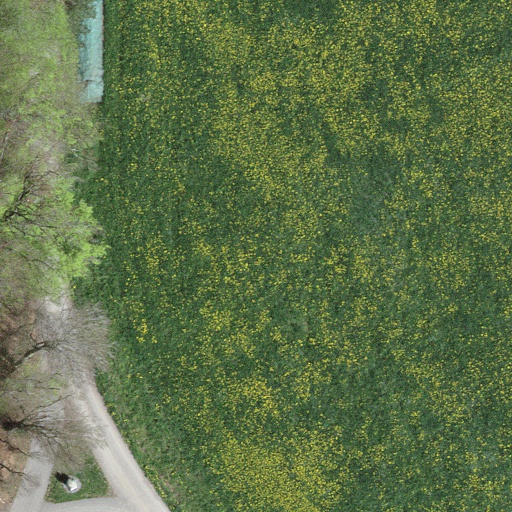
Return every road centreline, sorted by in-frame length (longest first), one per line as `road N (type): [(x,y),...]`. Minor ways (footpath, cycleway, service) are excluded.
road 1 (unclassified): [(30,0),(34,210),(64,393),(28,511)]
road 2 (track): [(128,511),(64,393)]
